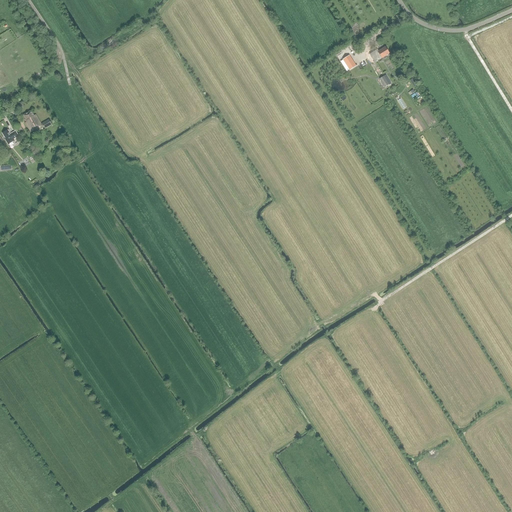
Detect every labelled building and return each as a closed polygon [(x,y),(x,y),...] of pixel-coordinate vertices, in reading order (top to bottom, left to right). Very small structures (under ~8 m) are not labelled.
[(377,50),(369,54),(373,59),(380,55),(382,58),(389,53),(385,47),(378,52),(377,50)] [(349,56),(341,61),(347,71),(356,66),(349,56)] [(384,76),(379,79),(385,87),(389,85),(384,76)] [(25,122),(31,132),(42,126),(36,115),(34,116),(31,111),(23,116),(26,121),(25,122)] [(42,124),(45,129),(52,125),(49,120),(42,124)] [(5,139),(8,145),(15,140),(14,139),(19,136),(16,131),(10,134),(8,130),(2,133),(5,138),(5,139)]
